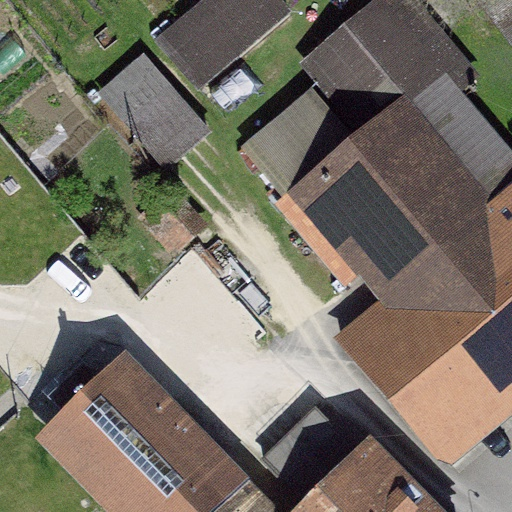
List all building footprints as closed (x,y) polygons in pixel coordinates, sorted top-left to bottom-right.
[(196,88),(287,12),(276,0),(208,0),(158,43),(196,88)] [(511,158),(454,90),(470,77),(406,0),(388,0),(317,60),(377,133),(357,149),(320,104),(255,158),(293,203),(285,209),(347,283),(364,270),(392,304),(343,344),(420,437),(511,362),(511,158)] [(511,0),(476,0),(511,45),(511,0)] [(127,126),(164,169),(208,132),(171,88),(127,126)] [(178,245),(201,224),(174,194),(151,214),(178,245)] [(163,511),(214,464),(123,368),(50,438),(119,511),(163,511)] [(441,511),(420,490),(405,504),(316,413),(265,463),(241,439),(214,464),(163,511),(441,511)]
